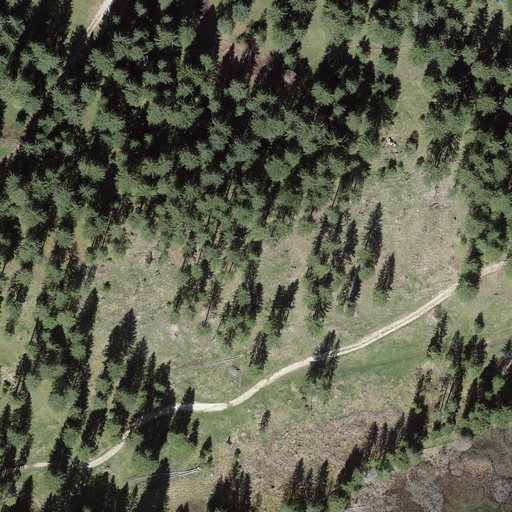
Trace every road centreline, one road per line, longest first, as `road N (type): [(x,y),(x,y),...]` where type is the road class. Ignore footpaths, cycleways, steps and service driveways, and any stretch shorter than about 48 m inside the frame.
road 1 (track): [(0,474),(45,462),(96,462),(157,412),(228,404),(511,261)]
road 2 (track): [(289,368),(511,338)]
road 3 (track): [(111,0),(18,150),(0,160)]
